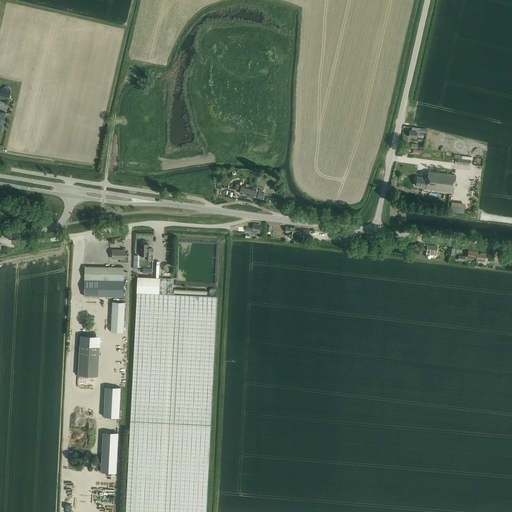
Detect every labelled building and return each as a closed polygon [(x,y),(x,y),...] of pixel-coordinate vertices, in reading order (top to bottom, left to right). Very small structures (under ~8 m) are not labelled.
[(0,95),(9,98),(11,90),(9,89),(9,87),(4,86),(4,88),(1,88),(0,91),(0,95)] [(410,131),(409,136),(416,138),(417,135),(424,136),(425,133),(426,133),(427,133),(427,129),(412,127),(411,131),(410,131)] [(453,193),(456,175),(428,171),(427,178),(417,177),(417,181),(416,181),(415,185),(426,187),(426,189),(453,193)] [(240,193),(247,195),(249,188),(249,184),(246,183),(245,186),(237,184),(235,189),(240,191),(240,193)] [(249,188),(247,195),(255,197),(257,188),(253,186),(252,189),(249,188)] [(265,193),(262,192),(262,190),(259,189),(257,198),(263,200),(265,193)] [(451,201),(450,211),(464,213),(465,203),(451,201)] [(253,224),(253,228),(246,227),(245,231),(253,231),(253,232),(259,233),(261,224),(253,224)] [(286,232),(287,232),(286,236),(294,237),(295,227),(286,226),(286,232)] [(149,244),(140,243),(140,255),(145,256),(145,258),(151,258),(152,248),(148,248),(149,244)] [(425,245),(424,249),(427,249),(427,254),(436,255),(436,252),(437,246),(428,245),(425,245)] [(127,262),(127,258),(125,258),(125,250),(112,250),(112,259),(121,259),(121,262),(127,262)] [(478,252),(476,258),(476,263),(478,263),(478,261),(485,261),(486,253),(478,252)] [(164,265),(164,267),(164,269),(165,271),(167,271),(169,271),(171,271),(172,269),(172,267),(172,265),(171,264),(169,263),(167,263),(165,264),(164,265)] [(85,266),(85,279),(124,280),(124,278),(128,279),(128,271),(124,271),(124,268),(85,266)] [(125,511),(206,511),(217,297),(172,294),(173,285),(173,278),(172,278),(138,277),(137,292),(125,511)] [(85,280),(84,296),(124,297),(124,281),(85,280)] [(124,331),(125,301),(113,301),(113,331),(124,331)] [(80,335),(78,376),(98,377),(100,336),(80,335)] [(105,387),(104,417),(119,418),(121,387),(105,387)] [(103,432),(101,472),(116,473),(118,432),(103,432)]
